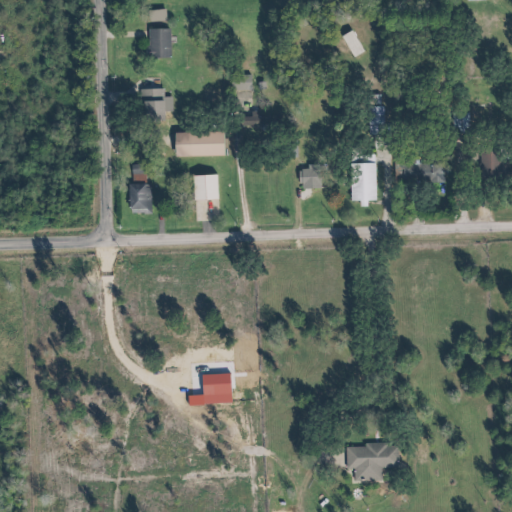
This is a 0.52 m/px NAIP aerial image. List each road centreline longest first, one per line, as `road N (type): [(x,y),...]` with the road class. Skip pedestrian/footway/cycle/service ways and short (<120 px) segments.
road 1 (residential): [(0,243),(511,224)]
road 2 (residential): [(103,240),(94,0)]
